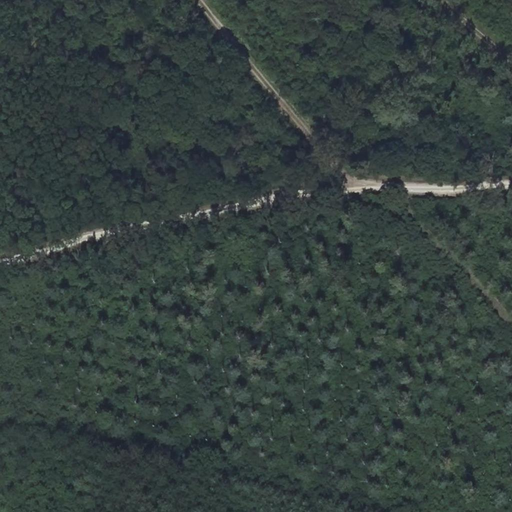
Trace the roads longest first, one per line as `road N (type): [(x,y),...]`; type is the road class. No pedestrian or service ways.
road 1 (track): [(0,262),(95,233),(298,193),(511,183)]
road 2 (track): [(201,0),(332,163),(387,186),(511,314)]
